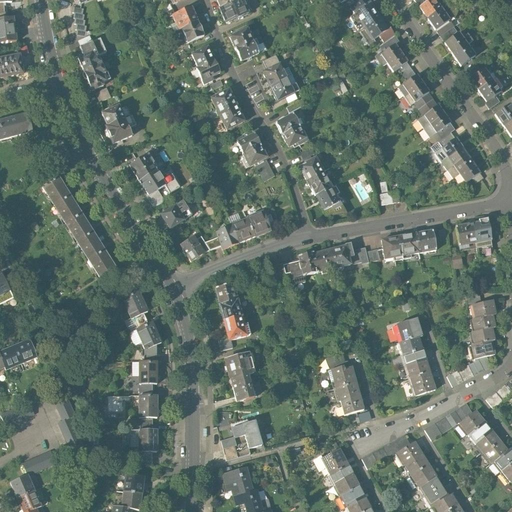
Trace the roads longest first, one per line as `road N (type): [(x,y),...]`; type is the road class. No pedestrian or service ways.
road 1 (residential): [(204,0),(291,178),(306,236)]
road 2 (tertiary): [(58,80),(91,161),(171,288)]
road 3 (residential): [(395,0),(500,149),(511,193)]
road 4 (tertiary): [(171,288),(189,350),(191,511)]
road 5 (residential): [(306,236),(511,202)]
road 6 (residential): [(511,362),(355,454)]
road 7 (residential): [(171,288),(306,236)]
